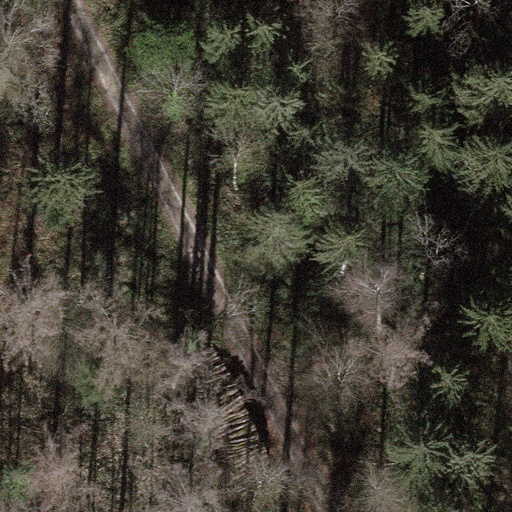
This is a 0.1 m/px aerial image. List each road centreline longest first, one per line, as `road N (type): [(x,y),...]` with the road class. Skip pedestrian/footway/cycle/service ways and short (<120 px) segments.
road 1 (track): [(57,0),(318,511)]
road 2 (track): [(0,291),(88,62)]
